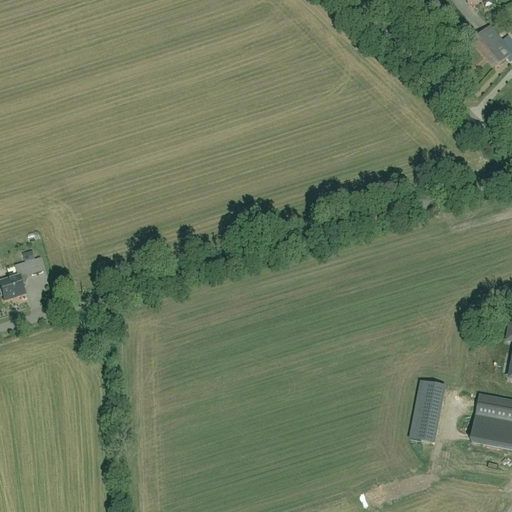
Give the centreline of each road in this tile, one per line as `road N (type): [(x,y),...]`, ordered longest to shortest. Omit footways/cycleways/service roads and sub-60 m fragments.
road 1 (unclassified): [(511,171),(0,317)]
road 2 (unclassified): [(347,0),(511,153)]
